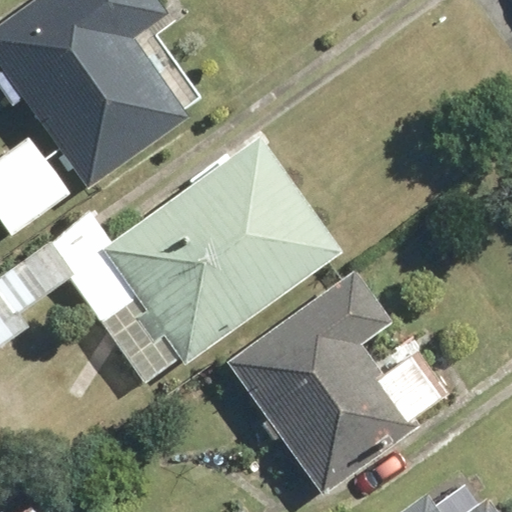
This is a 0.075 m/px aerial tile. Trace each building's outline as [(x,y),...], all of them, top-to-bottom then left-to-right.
[(0,83),(13,102),(27,93),(91,184),(198,109),(145,32),(172,13),(162,0),(28,0),(0,20),(0,48),(11,65),(0,72),(0,83)] [(94,207),(0,275),(0,345),(33,321),(26,312),(74,277),(151,382),(184,358),(188,364),(348,247),(265,132),(117,239),(94,207)] [(35,137),(0,159),(0,215),(11,234),(72,194),(35,137)] [(365,342),(397,318),(362,271),(235,365),(328,489),(454,394),(419,347),(387,371),(365,342)] [(503,511),(494,499),(479,509),(459,481),(414,511),(503,511)] [(23,511),(45,511),(39,502),(23,511)]
